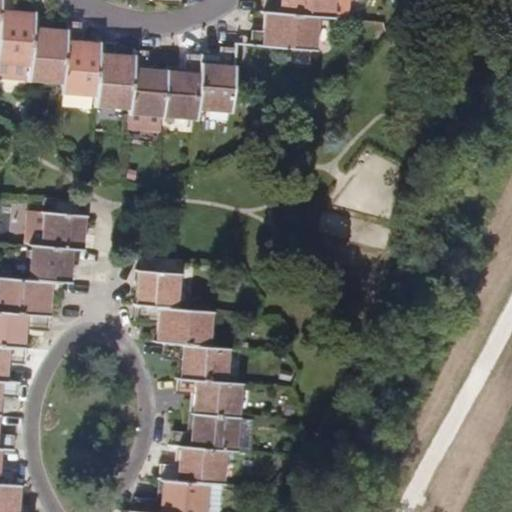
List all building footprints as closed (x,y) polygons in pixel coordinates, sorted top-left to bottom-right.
[(13,0),(0,0),(0,60),(29,63),(32,29),(33,16),(33,14),(13,13),(13,0)] [(263,0),(264,12),(266,12),(313,16),(329,17),(330,0),(263,0)] [(311,49),(313,16),(266,12),(264,34),(251,33),(251,45),(282,48),(287,48),(286,61),(308,63),(309,50),(311,49)] [(32,29),(46,30),(47,17),(33,16),(32,29)] [(46,30),(32,29),(29,63),(28,78),(62,80),(65,43),(66,32),(46,30)] [(65,43),(78,44),(79,29),(66,29),(66,32),(65,43)] [(112,63),(112,57),(113,42),(99,41),(99,45),(97,61),(112,63)] [(78,44),(65,43),(62,80),(61,91),(95,94),(97,61),(99,45),(78,44)] [(230,109),(232,89),(235,47),(221,47),(219,66),(200,65),(199,74),(197,106),(230,109)] [(128,111),(162,113),(165,72),(145,71),(146,50),(133,50),(132,58),(128,106),(128,111)] [(184,74),(199,74),(200,65),(201,55),(185,55),(184,74)] [(94,104),(128,106),(132,58),(112,57),(112,63),(97,61),(95,94),(94,104)] [(162,113),(196,115),(197,106),(199,74),(184,74),(165,72),(162,113)] [(44,212),(42,246),(69,248),(78,249),(82,201),(42,198),(41,212),(44,212)] [(66,282),(69,248),(42,246),(32,245),(29,279),(62,281),(66,282)] [(180,274),(181,260),(141,257),(137,305),(173,308),(176,274),(180,274)] [(61,296),(62,281),(29,279),(0,276),(0,311),(45,315),(47,295),(61,296)] [(205,347),(208,311),(173,308),(137,305),(136,305),(135,319),(159,322),(157,343),(165,344),(205,347)] [(47,331),(48,315),(45,315),(0,311),(0,346),(4,347),(20,348),(21,329),(47,331)] [(183,359),(182,378),(223,382),(226,349),(205,347),(165,344),(164,358),(183,359)] [(4,347),(3,360),(24,362),(25,349),(20,348),(4,347)] [(235,417),(238,383),(223,382),(182,378),(176,378),(175,393),(195,394),(193,414),(235,417)] [(0,381),(0,394),(15,395),(16,382),(2,381),(0,381)] [(245,451),(249,418),(235,417),(193,414),(192,433),(171,432),(171,446),(181,447),(223,450),(245,451)] [(0,434),(0,448),(11,450),(12,435),(0,434)] [(185,467),(184,482),(205,483),(220,485),(223,450),(181,447),(180,467),(185,467)] [(185,467),(180,467),(159,465),(158,480),(163,480),(184,482),(185,467)] [(0,469),(0,483),(14,485),(15,471),(0,469)] [(142,498),(140,511),(202,511),(205,483),(184,482),(163,480),(162,499),(142,498)] [(14,506),(15,485),(14,485),(0,483),(0,511),(28,511),(29,507),(14,506)]
